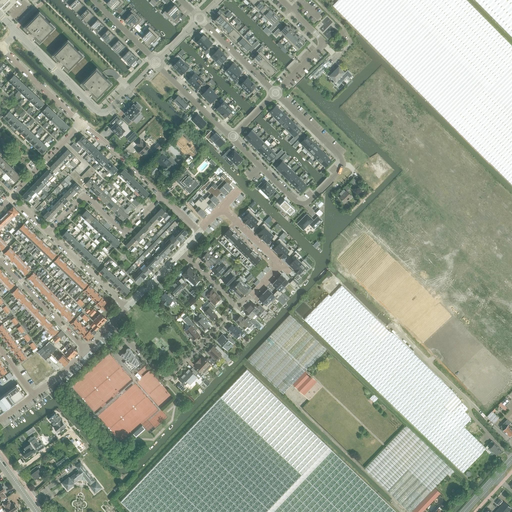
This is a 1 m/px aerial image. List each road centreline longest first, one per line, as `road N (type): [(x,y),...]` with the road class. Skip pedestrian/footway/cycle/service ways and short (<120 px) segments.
road 1 (residential): [(275,93),(340,156),(340,169),(302,204),(231,137)]
road 2 (residential): [(15,30),(100,113),(155,62)]
road 3 (residential): [(112,322),(166,377),(232,302)]
road 4 (residential): [(47,233),(85,197),(127,230),(161,195)]
road 5 (residential): [(275,93),(322,44),(281,0)]
road 6 (residential): [(85,350),(0,258)]
